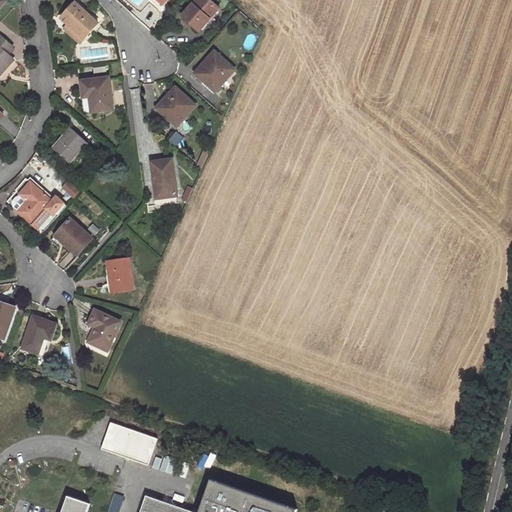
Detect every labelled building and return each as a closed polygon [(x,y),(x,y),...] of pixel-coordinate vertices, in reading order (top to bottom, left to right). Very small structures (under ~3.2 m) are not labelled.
[(218,8),(209,0),(193,0),(180,15),(198,31),(218,8)] [(67,32),(73,38),(80,43),(99,23),(75,2),(60,18),(71,27),(67,32)] [(15,44),(4,34),(0,38),(0,75),(16,57),(8,51),(15,44)] [(235,70),(215,52),(195,73),(204,82),(207,79),(218,89),(235,70)] [(108,78),(81,81),(82,96),(88,96),(90,112),(111,110),(108,78)] [(197,105),(177,87),(159,105),(171,116),(169,118),(178,125),(197,105)] [(90,144),(74,128),(54,148),(70,164),(90,144)] [(173,158),(151,161),(156,198),(178,195),(173,158)] [(40,228),(42,235),(68,205),(58,195),(53,200),(47,194),(49,192),(32,177),(30,179),(32,182),(22,194),(23,194),(18,197),(15,201),(15,205),(21,210),(20,211),(40,228)] [(64,187),(75,197),(81,190),(70,180),(64,187)] [(94,237),(73,216),(59,231),(69,240),(67,243),(78,254),(94,237)] [(57,234),(67,243),(69,240),(59,231),(57,234)] [(131,254),(109,257),(113,287),(135,284),(131,254)] [(19,307),(0,299),(0,335),(7,338),(19,307)] [(121,319),(96,308),(90,321),(96,324),(89,339),(107,347),(121,319)] [(58,323),(36,315),(24,347),(40,353),(46,337),(53,339),(58,323)] [(156,435),(109,421),(101,448),(148,463),(156,435)] [(141,511),(295,511),(296,509),(209,482),(199,511),(184,511),(145,500),(141,511)] [(88,511),(93,499),(72,491),(65,511),(88,511)]
